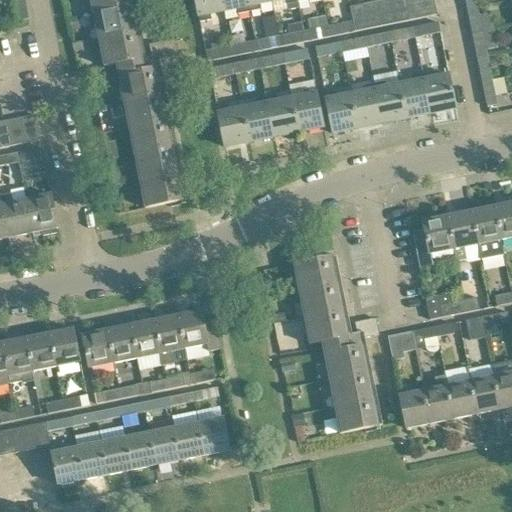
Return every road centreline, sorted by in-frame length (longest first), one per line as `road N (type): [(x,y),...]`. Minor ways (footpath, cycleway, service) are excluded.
road 1 (residential): [(93,278),(205,246),(366,177)]
road 2 (residential): [(93,278),(35,0)]
road 3 (residential): [(482,150),(451,0)]
road 4 (residential): [(394,321),(366,177)]
